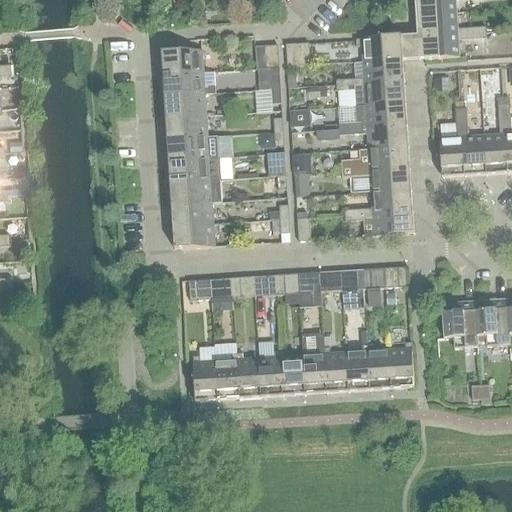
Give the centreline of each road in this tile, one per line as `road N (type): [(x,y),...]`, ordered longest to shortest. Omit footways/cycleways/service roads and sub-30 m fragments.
road 1 (residential): [(152,266),(139,37),(274,29),(300,0)]
road 2 (residential): [(152,266),(511,255)]
